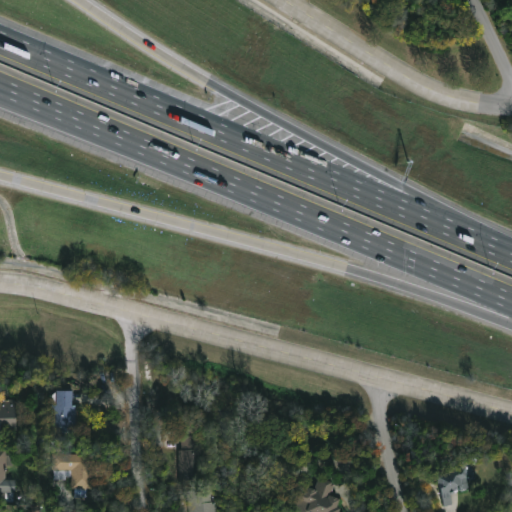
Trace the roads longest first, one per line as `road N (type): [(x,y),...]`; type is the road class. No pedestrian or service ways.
road 1 (motorway): [(511,253),(0,38)]
road 2 (motorway): [(0,89),(511,301)]
road 3 (residential): [(511,421),(243,338),(0,284)]
road 4 (motorway): [(0,175),(429,293)]
road 5 (motorway): [(333,149),(83,0)]
road 6 (residential): [(511,112),(430,90),(281,0)]
road 7 (motorway): [(511,246),(333,149)]
road 8 (residential): [(147,511),(134,311)]
road 9 (residential): [(404,511),(378,376)]
